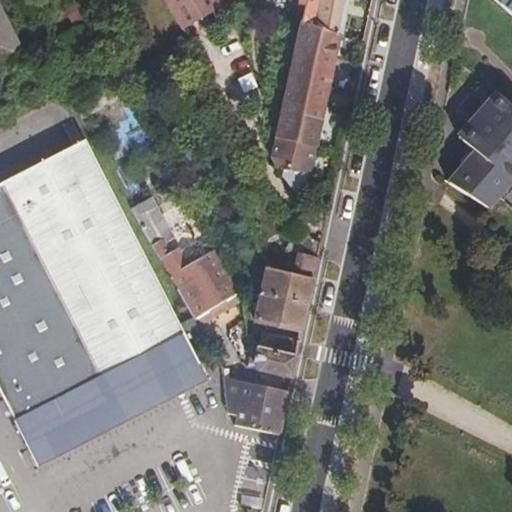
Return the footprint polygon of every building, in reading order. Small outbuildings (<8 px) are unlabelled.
[(215,8),(211,1),(210,0),(162,0),(179,29),(215,8)] [(337,36),(344,0),(295,0),(295,3),(302,4),(297,28),(337,36)] [(511,0),(500,0),(498,5),(511,16),(511,0)] [(0,54),(19,45),(0,8),(0,54)] [(293,49),(333,58),(337,36),(297,28),(293,49)] [(19,45),(0,54),(0,66),(24,54),(19,45)] [(314,146),(333,58),(293,49),(274,137),(314,146)] [(495,94),(485,104),(489,108),(499,97),(495,94)] [(511,108),(504,102),(499,97),(489,108),(485,104),(466,127),(470,130),(460,141),(469,149),(473,152),(467,160),(461,167),(456,164),(447,184),(485,209),(496,196),(492,193),(498,185),(504,179),(506,181),(511,174),(511,108)] [(178,165),(203,150),(187,121),(163,135),(178,165)] [(466,127),(456,137),(460,141),(470,130),(466,127)] [(314,146),(274,137),(270,157),(276,165),(282,166),(309,173),(314,146)] [(86,440),(112,426),(158,402),(151,389),(173,377),(181,390),(182,390),(206,378),(198,363),(195,365),(81,144),(0,184),(0,397),(34,465),(63,451),(56,437),(79,425),(86,440)] [(462,157),(456,164),(461,167),(467,160),(473,152),(469,149),(462,157)] [(303,202),(309,173),(282,166),(281,173),(303,202)] [(511,174),(506,181),(504,179),(498,185),(492,193),(496,196),(500,201),(507,193),(511,187),(511,174)] [(285,208),(265,182),(231,201),(245,227),(285,208)] [(188,309),(194,319),(240,293),(240,292),(216,249),(188,266),(177,249),(170,253),(161,240),(149,247),(188,309)] [(299,253),(294,274),(311,277),(315,257),(299,253)] [(311,277),(294,274),(267,268),(264,279),(262,292),(306,302),(311,277)] [(262,292),(264,279),(254,277),(251,294),(261,296),(262,292)] [(255,321),(300,332),(306,302),(262,292),(261,296),(255,321)] [(267,334),(264,348),(295,355),(298,341),(267,334)] [(258,347),(251,345),(248,362),(253,363),(258,347)] [(258,347),(253,363),(256,370),(290,377),(295,355),(264,348),(258,347)] [(223,373),(213,356),(198,363),(206,378),(208,381),(221,374),(223,373)] [(112,426),(115,431),(184,394),(182,390),(181,390),(173,377),(151,389),(158,402),(112,426)] [(278,432),(287,391),(242,382),(235,415),(233,422),(278,432)] [(63,451),(34,465),(37,470),(115,431),(112,426),(86,440),(79,425),(56,437),(63,451)]
